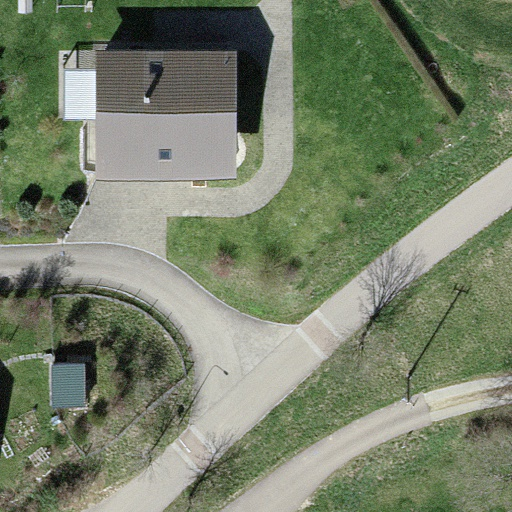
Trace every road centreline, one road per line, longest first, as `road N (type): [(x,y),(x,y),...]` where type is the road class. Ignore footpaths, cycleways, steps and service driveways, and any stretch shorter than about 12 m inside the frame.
road 1 (tertiary): [(263,376),(511,178)]
road 2 (residential): [(263,376),(170,274),(0,269)]
road 3 (track): [(511,391),(376,429),(256,511)]
road 4 (tertiary): [(130,511),(263,376)]
